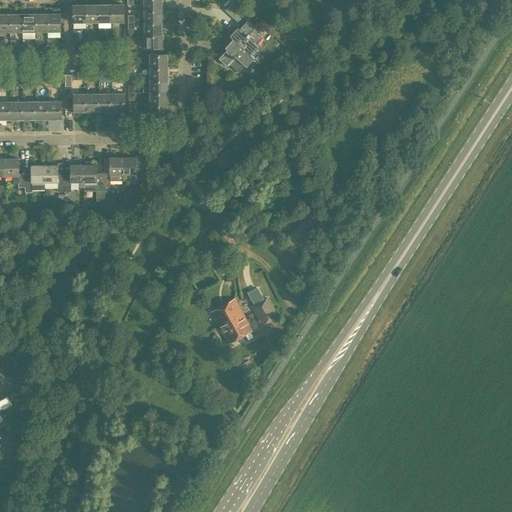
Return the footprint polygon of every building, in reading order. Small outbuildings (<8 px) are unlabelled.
[(143,0),(144,11),(162,11),(161,0),(143,0)] [(237,20),(244,11),(233,1),(225,10),(237,20)] [(72,22),(86,21),(86,3),(72,3),(72,22)] [(99,21),(99,3),(86,3),(86,21),(99,21)] [(111,21),(111,3),(99,3),(99,21),(111,21)] [(123,3),(111,3),(111,21),(123,21),(123,3)] [(144,23),(162,23),(162,11),(144,11),(144,23)] [(60,12),(47,13),(48,31),(60,31),(60,12)] [(0,31),(10,31),(10,13),(0,13),(0,31)] [(23,31),(22,13),(10,13),(10,31),(23,31)] [(35,31),(35,13),(22,13),(23,31),(35,31)] [(48,31),(47,13),(35,13),(35,31),(48,31)] [(229,36),(232,39),(250,55),(256,48),(254,47),(262,38),(254,30),(256,28),(245,18),(229,36)] [(144,35),(162,35),(162,23),(144,23),(144,35)] [(162,48),(162,35),(144,35),(144,48),(162,48)] [(102,46),(107,50),(115,42),(111,37),(102,46)] [(78,46),(82,50),(90,42),(86,38),(78,46)] [(254,58),(250,55),(232,39),(216,57),(226,67),(229,64),(237,72),(245,64),(247,66),(254,58)] [(94,46),(90,42),(82,50),(86,54),(94,46)] [(119,46),(115,42),(107,50),(111,54),(119,46)] [(15,53),(19,57),(28,48),(23,44),(15,53)] [(40,52),(44,56),(52,48),(48,44),(40,52)] [(32,52),(28,48),(19,57),(23,61),(32,52)] [(56,52),(52,48),(44,56),(48,60),(56,52)] [(149,54),(149,67),(167,67),(167,54),(149,54)] [(86,64),(82,69),(90,77),(94,73),(86,64)] [(111,64),(107,69),(115,77),(119,72),(111,64)] [(149,80),(167,80),(167,67),(149,67),(149,80)] [(86,81),(90,77),(82,69),(78,73),(85,80),(86,81)] [(111,81),(115,77),(107,69),(103,72),(111,81)] [(23,71),(19,76),(27,84),(32,79),(23,71)] [(48,71),(44,75),(52,84),(57,79),(48,71)] [(72,74),(65,74),(65,86),(72,86),(72,80),(85,80),(78,73),(77,74),(72,74)] [(48,88),(52,84),(44,75),(40,79),(48,88)] [(23,88),(27,84),(19,76),(15,80),(23,88)] [(149,92),(167,92),(167,80),(149,80),(149,92)] [(112,111),(111,92),(99,93),(99,111),(112,111)] [(124,92),(111,92),(112,111),(125,111),(124,92)] [(149,105),(167,104),(167,92),(149,92),(149,105)] [(74,111),(86,111),(86,93),(73,93),(74,111)] [(99,111),(99,93),(86,93),(86,111),(99,111)] [(48,118),(48,100),(36,101),(36,119),(48,118)] [(61,100),(48,100),(48,118),(61,118),(61,100)] [(0,119),(11,119),(11,101),(0,101),(0,119)] [(23,119),(23,101),(11,101),(11,119),(23,119)] [(36,119),(36,101),(23,101),(23,119),(36,119)] [(167,118),(167,104),(149,105),(149,118),(167,118)] [(109,157),(109,173),(102,173),(102,186),(109,186),(109,181),(122,181),(122,157),(109,157)] [(135,165),(135,157),(122,157),(122,181),(123,181),(123,174),(135,174),(135,178),(141,178),(141,165),(135,165)] [(17,174),(17,158),(4,158),(4,175),(12,175),(12,183),(18,183),(18,187),(24,187),(24,174),(17,174)] [(83,163),(83,164),(83,188),(90,188),(90,190),(102,190),(102,186),(102,173),(96,173),(96,164),(89,164),(89,163),(88,161),(85,161),(83,163)] [(44,182),(57,182),(57,192),(63,192),(63,173),(57,173),(56,164),(43,165),(44,182)] [(70,192),(70,181),(78,181),(78,188),(83,188),(83,164),(70,164),(70,173),(63,173),(63,192),(70,192)] [(30,165),(31,174),(24,174),(24,187),(24,191),(31,191),(31,189),(44,189),(44,182),(43,165),(30,165)] [(254,305),(264,299),(257,287),(247,293),(254,305)] [(251,307),(261,325),(277,316),(267,298),(264,299),(254,305),(251,307)] [(211,312),(228,344),(252,330),(234,299),(211,312)] [(16,374),(18,385),(20,385),(32,383),(29,372),(16,374)] [(20,385),(18,385),(6,388),(7,394),(21,391),(20,385)] [(0,417),(0,409),(2,408),(3,409),(11,405),(7,396),(0,399),(0,420),(1,420),(0,417)]
